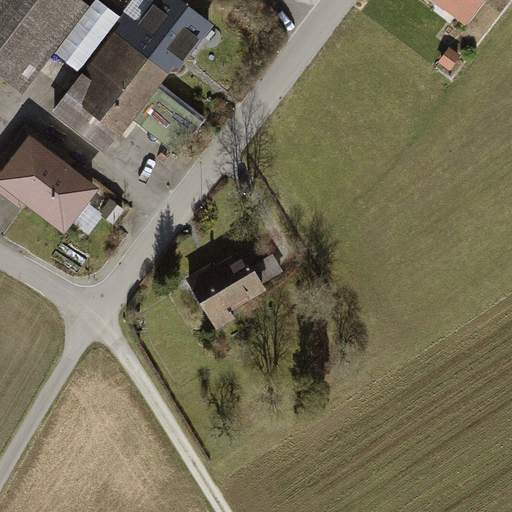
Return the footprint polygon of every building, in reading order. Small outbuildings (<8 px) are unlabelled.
[(84,6),(75,0),(0,0),(0,80),(18,94),(84,6)] [(203,24),(170,0),(148,0),(132,21),(126,16),(64,97),(117,137),(203,24)] [(431,0),(468,28),(489,0),(431,0)] [(153,104),(200,136),(210,121),(163,89),(153,104)] [(94,190),(19,134),(0,159),(0,194),(58,237),(94,190)] [(238,246),(181,279),(211,332),(231,321),(225,311),(263,289),(238,246)]
